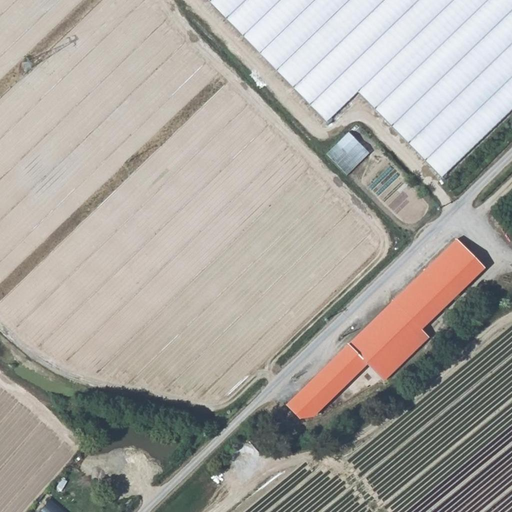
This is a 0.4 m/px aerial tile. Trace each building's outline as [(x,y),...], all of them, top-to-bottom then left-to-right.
[(511,0),(203,0),(227,24),(328,120),(359,91),(444,177),(511,111),(511,0)] [(30,64),(28,59),(22,62),(24,66),(26,71),(32,68),(30,64)] [(351,132),(329,153),(349,174),(372,153),(351,132)] [(461,254),(398,315),(412,329),(474,267),(461,254)] [(412,329),(398,315),(386,304),(351,339),(342,348),(377,384),(422,340),(412,329)] [(66,511),(51,500),(40,511),(66,511)]
